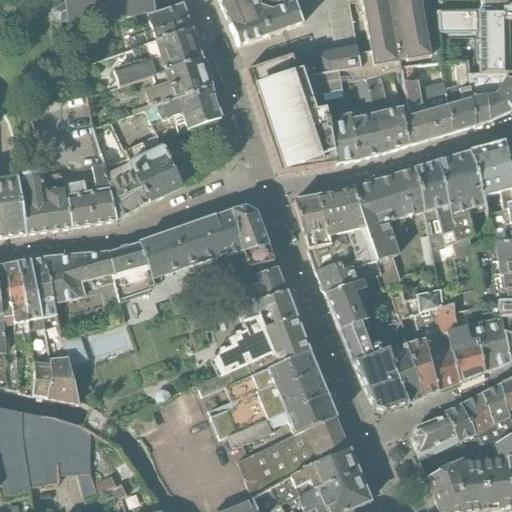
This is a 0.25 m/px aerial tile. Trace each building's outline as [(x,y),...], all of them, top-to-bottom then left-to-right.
[(138,20),(153,17),(149,0),(61,0),(67,33),(138,20)] [(220,0),(217,1),(229,27),(237,49),(302,26),(295,5),(293,0),(220,0)] [(367,83),(393,78),(402,75),(401,71),(414,69),(412,64),(430,60),(419,0),(360,0),(370,56),(358,58),(356,49),(316,56),(316,60),(314,60),(317,79),(336,75),(338,89),(341,88),(342,88),(367,83)] [(511,0),(479,0),(480,12),(511,11),(511,0)] [(130,52),(190,33),(182,8),(153,17),(138,20),(143,36),(127,40),(130,52)] [(507,77),(511,78),(511,11),(480,12),(437,14),(438,37),(457,37),(457,40),(477,40),(478,77),(467,78),(469,96),(498,91),(507,77)] [(155,79),(200,63),(190,33),(130,52),(134,66),(113,73),(119,92),(155,79)] [(348,118),(342,88),(341,88),(338,89),(336,75),(317,79),(314,60),(297,62),(295,57),(246,73),(280,176),(335,167),(326,122),(348,118)] [(141,116),(155,111),(210,92),(200,63),(155,79),(159,91),(143,96),(147,108),(140,110),(141,116)] [(453,136),(474,129),(469,96),(467,78),(466,66),(454,66),(457,88),(444,91),(453,136)] [(412,148),(453,136),(444,91),(443,85),(425,90),(418,92),(414,69),(401,71),(402,75),(412,148)] [(384,157),(407,150),(412,148),(402,75),(393,78),(367,83),(384,157)] [(469,96),(474,129),(489,125),(509,116),(511,114),(511,78),(507,77),(498,91),(469,96)] [(357,164),(384,157),(367,83),(342,88),(348,118),(357,164)] [(210,92),(155,111),(160,124),(173,120),(175,128),(174,128),(177,137),(219,123),(219,122),(220,122),(210,92)] [(335,167),(357,164),(348,118),(326,122),(335,167)] [(505,165),(511,163),(511,143),(501,146),(505,165)] [(128,164),(149,204),(181,189),(160,144),(143,152),(140,146),(124,155),(128,164)] [(507,182),(505,165),(501,146),(469,156),(483,209),(489,230),(492,246),(493,246),(507,245),(504,228),(508,227),(507,211),(511,210),(511,202),(511,198),(509,199),(507,182)] [(451,247),(456,262),(466,260),(463,244),(470,242),(473,237),(467,214),(483,209),(469,156),(437,165),(454,234),(451,235),(454,246),(451,247)] [(116,224),(149,204),(128,164),(106,176),(116,224)] [(429,253),(443,250),(451,247),(454,246),(451,235),(454,234),(437,165),(411,173),(423,216),(423,217),(429,253)] [(49,235),(116,224),(106,176),(104,167),(91,169),(96,194),(85,195),(83,185),(65,188),(64,180),(57,175),(47,177),(43,183),(42,178),(41,174),(16,179),(16,183),(24,238),(49,235)] [(389,296),(400,290),(402,290),(392,260),(397,258),(387,225),(423,216),(411,173),(352,192),(375,264),(381,280),(362,286),(366,299),(381,294),(386,307),(392,305),(389,296)] [(16,183),(0,186),(0,241),(24,238),(16,183)] [(341,274),(375,264),(352,192),(338,196),(316,200),(329,246),(307,253),(314,275),(339,267),(341,274)] [(293,204),(307,253),(329,246),(316,200),(293,204)] [(231,214),(243,256),(248,275),(249,281),(255,280),(276,273),(273,264),(255,216),(244,210),(242,211),(231,214)] [(226,261),(243,256),(231,214),(214,220),(225,258),(226,261)] [(139,247),(151,291),(156,289),(154,283),(225,258),(214,220),(139,247)] [(496,310),(496,303),(495,292),(494,279),(511,277),(511,244),(507,245),(493,246),(492,246),(470,252),(477,293),(450,297),(452,307),(453,320),(496,310)] [(152,295),(151,291),(139,247),(107,256),(118,304),(119,306),(152,295)] [(103,309),(118,304),(107,256),(44,261),(54,308),(84,300),(84,301),(101,297),(103,309)] [(56,318),(54,308),(44,261),(30,264),(42,321),(56,318)] [(44,330),(42,321),(30,264),(16,266),(30,331),(44,330)] [(325,299),(362,286),(381,280),(375,264),(341,274),(339,267),(314,275),(325,299)] [(32,351),(30,331),(16,266),(5,268),(13,326),(15,354),(32,351)] [(0,310),(3,328),(13,326),(5,268),(0,269),(0,310)] [(257,305),(285,296),(276,273),(255,280),(258,288),(251,290),(257,305)] [(262,319),(257,305),(251,290),(258,288),(255,280),(249,281),(248,275),(225,281),(242,326),(262,319)] [(495,292),(511,292),(511,277),(494,279),(495,292)] [(327,306),(339,334),(357,327),(356,322),(363,319),(358,306),(366,299),(362,286),(325,299),(327,305),(327,306)] [(437,395),(459,386),(450,353),(441,351),(428,314),(441,311),(438,293),(415,298),(416,302),(402,304),(400,290),(389,296),(392,305),(394,310),(399,322),(412,319),(416,335),(420,334),(437,395)] [(496,303),(511,305),(511,292),(495,292),(496,303)] [(257,305),(267,333),(295,323),(285,296),(257,305)] [(339,334),(354,370),(371,363),(360,325),(375,319),(366,299),(358,306),(363,319),(356,322),(357,327),(339,334)] [(496,323),(511,322),(511,305),(496,303),(496,310),(496,323)] [(459,386),(484,376),(475,344),(467,346),(462,332),(453,331),(453,320),(452,307),(441,311),(428,314),(441,351),(450,353),(459,386)] [(484,376),(509,366),(501,340),(496,323),(496,310),(453,320),(453,331),(462,332),(467,346),(475,344),(484,376)] [(215,365),(222,378),(248,368),(276,356),(267,333),(262,319),(242,326),(245,336),(230,343),(233,350),(230,352),(219,356),(215,365)] [(384,415),(407,407),(388,353),(392,350),(387,335),(401,331),(399,323),(378,330),(375,319),(360,325),(371,363),(354,370),(356,374),(373,411),(384,416),(384,415)] [(511,322),(496,323),(501,340),(509,366),(511,364),(511,322)] [(248,368),(252,378),(308,356),(295,323),(267,333),(276,356),(248,368)] [(97,361),(131,346),(124,330),(90,346),(97,361)] [(407,407),(422,401),(406,347),(400,349),(397,337),(402,335),(401,331),(387,335),(392,350),(388,353),(407,407)] [(422,401),(437,395),(420,334),(416,335),(418,344),(406,347),(422,401)] [(66,361),(67,360),(85,355),(80,339),(62,344),(66,361)] [(325,399),(308,356),(252,378),(248,368),(222,378),(196,389),(201,400),(233,387),(241,407),(209,420),(219,444),(226,440),(325,399)] [(50,383),(46,400),(78,406),(67,360),(49,366),(50,383)] [(49,366),(35,366),(33,397),(45,400),(49,381),(49,366)] [(511,382),(500,388),(505,414),(507,414),(511,413),(511,382)] [(511,423),(507,414),(505,414),(500,388),(481,398),(500,443),(511,436),(511,423)] [(497,445),(500,443),(481,398),(459,409),(475,439),(491,431),(494,438),(497,445)] [(288,425),(293,439),(335,422),(325,399),(226,440),(233,453),(253,445),(252,444),(269,437),(270,438),(275,435),(274,431),(288,425)] [(458,447),(475,439),(459,409),(444,417),(445,419),(454,440),(458,447)] [(77,478),(90,478),(90,435),(82,430),(80,429),(57,421),(21,415),(0,410),(0,489),(3,488),(6,497),(31,491),(59,486),(58,479),(77,478)] [(418,458),(454,440),(445,419),(414,431),(410,440),(418,458)] [(251,502),(297,478),(347,453),(335,422),(293,439),(236,466),(251,502)] [(503,511),(511,510),(511,436),(500,443),(497,445),(493,446),(497,461),(476,463),(463,464),(462,462),(456,465),(425,481),(437,511),(503,511)] [(347,453),(297,478),(251,502),(252,502),(255,511),(284,511),(283,509),(306,497),(335,485),(357,476),(347,453)] [(357,476),(335,485),(306,497),(283,509),(284,511),(350,511),(368,504),(357,476)] [(121,488),(111,493),(115,505),(127,499),(121,488)] [(255,511),(252,502),(240,507),(228,511),(255,511)]
